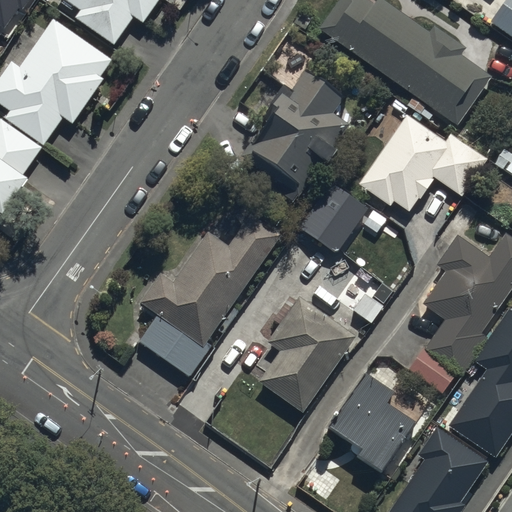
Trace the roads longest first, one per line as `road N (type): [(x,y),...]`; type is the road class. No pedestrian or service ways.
road 1 (residential): [(245,0),(0,352)]
road 2 (tertiary): [(0,352),(227,511)]
